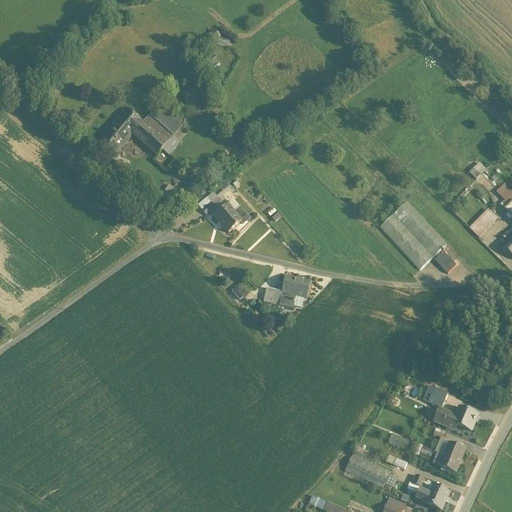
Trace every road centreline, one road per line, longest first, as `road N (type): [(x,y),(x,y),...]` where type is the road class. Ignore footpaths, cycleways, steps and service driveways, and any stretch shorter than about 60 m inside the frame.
road 1 (track): [(511,277),(455,290),(341,279),(162,235)]
road 2 (track): [(0,104),(71,150),(162,235)]
road 3 (track): [(162,235),(0,350)]
